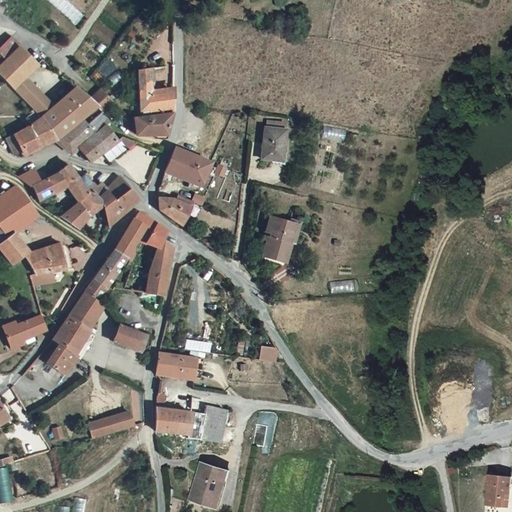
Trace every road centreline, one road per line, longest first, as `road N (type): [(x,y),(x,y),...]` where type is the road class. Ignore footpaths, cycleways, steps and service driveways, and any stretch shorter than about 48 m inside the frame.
road 1 (unclassified): [(181,235),(256,304),(342,425),(372,451),(402,460),(511,425)]
road 2 (track): [(432,450),(412,374),(423,297),(457,221),(511,191)]
road 3 (residential): [(0,390),(19,378),(101,252),(144,202)]
road 4 (unclassified): [(144,202),(177,85),(174,0)]
road 5 (unclassified): [(181,235),(145,372),(148,433)]
road 6 (unclassified): [(148,433),(89,480),(0,509)]
road 7 (track): [(101,252),(0,175)]
